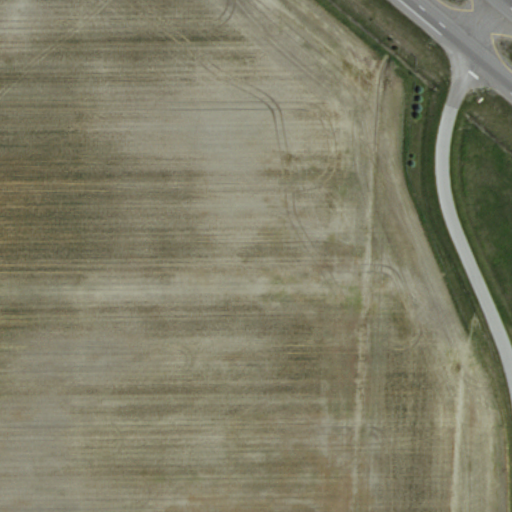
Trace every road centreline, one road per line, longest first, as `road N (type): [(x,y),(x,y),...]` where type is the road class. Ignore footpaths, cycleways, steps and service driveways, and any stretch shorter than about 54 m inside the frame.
road 1 (residential): [(511,384),(440,179),(439,134),(481,0)]
road 2 (trunk): [(406,0),(511,87)]
